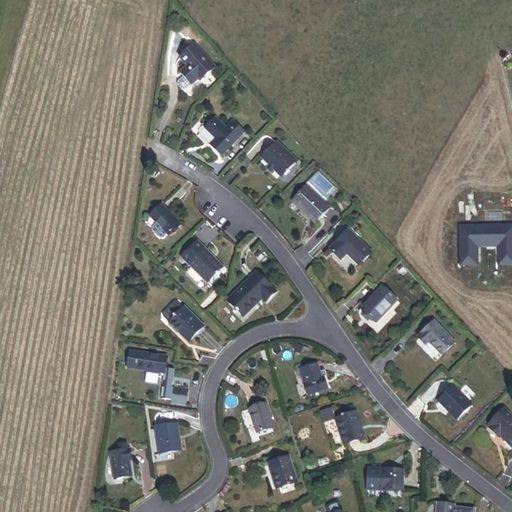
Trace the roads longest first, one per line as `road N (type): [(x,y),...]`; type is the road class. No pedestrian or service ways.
road 1 (residential): [(327,326),(266,330),(223,363),(209,400),(223,464),(218,481),(170,511)]
road 2 (residential): [(511,509),(418,437),(327,326)]
road 3 (residential): [(327,326),(267,235),(204,180)]
